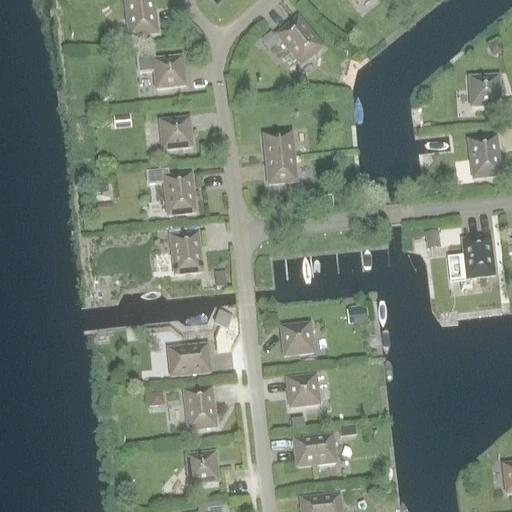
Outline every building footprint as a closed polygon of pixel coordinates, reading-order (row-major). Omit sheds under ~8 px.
[(129,39),(157,36),(152,0),(128,0),(125,0),(129,39)] [(298,20),(276,37),(301,67),(322,50),(298,20)] [(270,34),(260,42),(268,52),(278,44),(270,34)] [(502,53),(497,43),(487,48),(492,58),(502,53)] [(154,76),(156,92),(185,88),(182,59),(153,63),(152,53),(140,55),(142,77),(154,76)] [(469,80),(471,109),(500,107),(498,78),(469,80)] [(131,130),(130,119),(117,120),(118,131),(131,130)] [(160,123),(163,152),(192,149),(189,120),(160,123)] [(263,138),(266,162),(294,159),(291,135),(263,138)] [(473,181),(500,178),(496,140),(468,143),(473,181)] [(296,184),(294,159),(266,162),(269,187),(296,184)] [(191,176),(169,179),(168,171),(145,174),(147,188),(164,186),(168,218),(195,215),(191,176)] [(425,186),(427,197),(438,196),(437,185),(425,186)] [(317,212),(333,210),(331,198),(315,201),(317,212)] [(424,235),(427,252),(440,250),(438,233),(424,235)] [(174,277),(202,274),(198,236),(170,239),(174,277)] [(467,281),(494,278),(490,240),(462,243),(467,281)] [(214,275),(216,290),(227,289),(225,274),(214,275)] [(351,313),(353,326),(368,324),(366,310),(351,313)] [(213,326),(227,331),(232,318),(219,313),(213,326)] [(310,326),(281,329),(284,358),(313,355),(310,326)] [(168,352),(171,379),(209,375),(206,347),(168,352)] [(315,378),(287,381),(290,410),(319,407),(315,378)] [(188,432),(216,429),(211,391),(184,394),(188,432)] [(149,397),(151,409),(164,408),(162,395),(149,397)] [(291,422),(292,430),(304,429),(303,421),(291,422)] [(293,442),(297,469),(335,465),(332,437),(293,442)] [(186,458),(189,487),(218,484),(214,455),(186,458)] [(506,496),(511,495),(511,466),(503,467),(506,496)] [(300,501),(301,511),(340,511),(339,497),(300,501)]
